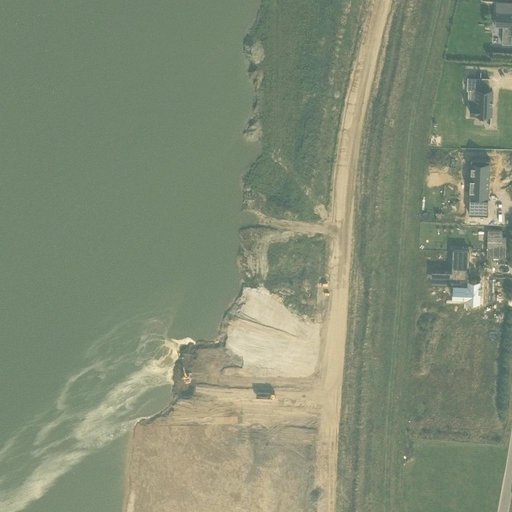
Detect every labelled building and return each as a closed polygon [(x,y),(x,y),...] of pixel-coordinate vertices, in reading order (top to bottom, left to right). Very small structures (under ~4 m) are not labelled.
[(511,12),(510,13),(504,12),(503,17),(503,18),(503,26),(509,27),(511,26),(511,12)] [(468,77),(467,90),(476,91),(476,104),(471,104),(471,114),(491,115),(492,90),(480,90),(481,78),(468,77)] [(488,160),(469,159),(468,193),(487,194),(488,160)] [(467,215),(486,215),(486,213),(483,212),(484,202),(486,203),(486,200),(467,200),(467,215)] [(506,256),(507,236),(503,236),(503,230),(488,229),(487,256),(506,256)] [(480,300),(481,279),(469,278),(469,268),(456,268),(455,283),(453,283),(453,296),(467,297),(467,300),(480,300)]
